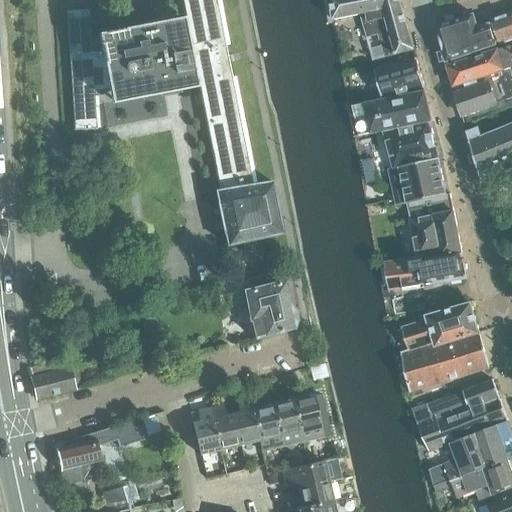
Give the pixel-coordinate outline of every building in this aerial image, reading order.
[(254,185),(228,55),(217,0),(183,0),(187,19),(92,38),(90,10),(68,11),(75,131),(97,130),(95,105),(200,84),(221,190),(217,191),(219,203),(226,233),(229,246),(285,233),(273,181),(254,185)] [(328,0),(333,20),(367,13),(368,22),(364,23),(368,37),(379,34),(386,57),(415,49),(399,0),(328,0)] [(500,44),(511,40),(511,13),(492,20),(500,44)] [(437,26),(447,62),(497,45),(491,24),(482,27),(480,21),(477,21),(475,15),(437,26)] [(448,67),(457,95),(511,75),(511,46),(489,54),(488,53),(472,58),(472,59),(448,67)] [(376,69),(384,100),(391,98),(426,91),(425,88),(417,58),(376,69)] [(511,75),(457,95),(463,116),(511,98),(511,75)] [(385,132),(429,123),(434,122),(431,108),(426,91),(391,98),(365,104),(353,107),(359,136),(372,134),(372,135),(385,132)] [(439,159),(429,123),(385,132),(395,168),(399,167),(401,176),(407,204),(414,203),(416,202),(422,201),(446,196),(439,159)] [(511,124),(482,137),(479,127),(467,132),(482,183),(511,170),(511,124)] [(414,238),(418,256),(420,256),(440,252),(440,255),(463,253),(451,195),(446,196),(422,201),(425,217),(411,220),(412,229),(414,238)] [(440,252),(420,256),(426,284),(463,278),(467,273),(463,253),(440,255),(440,252)] [(420,256),(418,256),(386,263),(391,289),(426,284),(420,256)] [(249,290),(244,291),(250,321),(252,321),(256,339),(296,328),(295,328),(298,320),(296,311),(296,312),(291,305),(286,280),(280,282),(277,272),(246,280),(249,290)] [(402,327),(409,350),(435,342),(436,346),(480,332),(472,303),(420,317),(422,321),(402,327)] [(100,323),(98,314),(78,319),(80,328),(100,323)] [(409,350),(401,352),(410,392),(490,368),(480,332),(436,346),(435,342),(409,350)] [(75,369),(70,368),(54,372),(52,363),(39,366),(34,368),(31,369),(30,369),(32,378),(38,400),(75,390),(75,386),(78,383),(80,379),(79,372),(75,369)] [(430,452),(452,443),(508,421),(509,420),(493,379),(414,410),(430,452)] [(314,395),(294,400),(303,443),(324,438),(317,411),(325,409),(321,396),(314,397),(314,395)] [(240,413),(234,414),(241,445),(259,441),(261,441),(254,410),(255,409),(252,398),(238,402),(240,413)] [(303,443),(294,400),(274,405),(284,448),(303,443)] [(241,445),(234,414),(228,416),(225,405),(211,408),(222,450),(241,445)] [(274,405),(255,409),(254,410),(261,441),(259,441),(262,453),(284,448),(274,405)] [(222,450),(211,408),(191,413),(201,454),(222,450)] [(160,434),(170,431),(165,411),(154,414),(160,434)] [(143,418),(71,440),(72,446),(57,449),(65,485),(96,478),(93,464),(102,462),(98,446),(117,440),(119,446),(149,438),(143,418)] [(435,487),(451,481),(508,459),(509,461),(511,459),(511,432),(508,421),(452,443),(458,460),(431,470),(435,487)] [(508,459),(451,481),(453,487),(458,497),(477,490),(481,501),(511,488),(511,469),(511,468),(511,464),(511,461),(509,462),(509,461),(508,459)] [(299,489),(330,482),(326,462),(309,466),(284,472),(287,486),(298,484),(299,489)] [(268,474),(270,485),(277,484),(275,473),(268,474)] [(451,481),(435,487),(436,493),(453,487),(451,481)] [(330,482),(299,489),(301,496),(290,498),(293,511),(326,504),(327,506),(336,504),(330,482)] [(123,487),(103,493),(107,508),(128,504),(123,487)] [(511,511),(511,495),(489,504),(491,511),(511,511)] [(104,511),(129,511),(129,510),(134,509),(133,503),(128,504),(107,508),(104,509),(104,511)]
